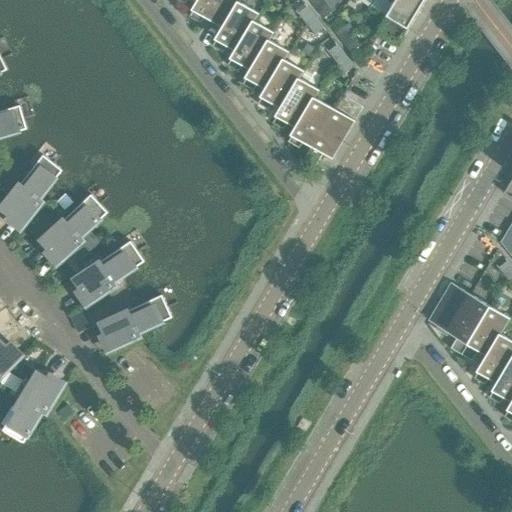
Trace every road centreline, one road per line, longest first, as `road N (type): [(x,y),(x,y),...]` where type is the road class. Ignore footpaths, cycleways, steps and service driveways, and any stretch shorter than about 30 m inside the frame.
road 1 (residential): [(319,220),(172,467)]
road 2 (residential): [(319,220),(145,0)]
road 3 (residential): [(451,0),(319,220)]
road 4 (residential): [(392,337),(511,138)]
road 5 (residential): [(289,511),(392,337)]
road 6 (residential): [(120,405),(0,253)]
road 7 (residential): [(511,467),(428,362),(392,337)]
